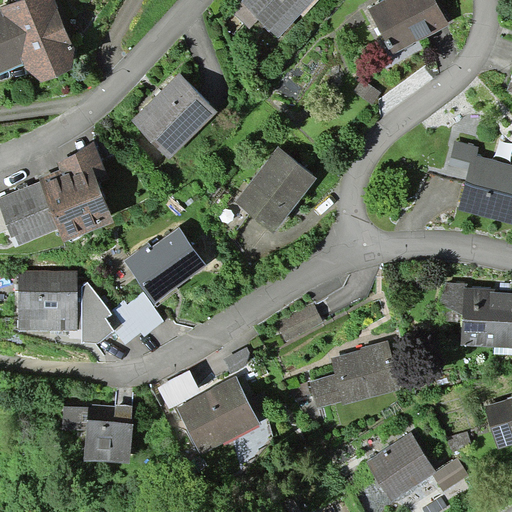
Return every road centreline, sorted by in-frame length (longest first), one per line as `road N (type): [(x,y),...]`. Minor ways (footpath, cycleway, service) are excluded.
road 1 (unclassified): [(0,360),(134,370),(361,248)]
road 2 (residential): [(361,248),(354,209),(363,158),(389,126),(469,62),(486,0)]
road 3 (residential): [(197,0),(83,117),(0,158)]
road 4 (residential): [(361,248),(428,244),(511,257)]
